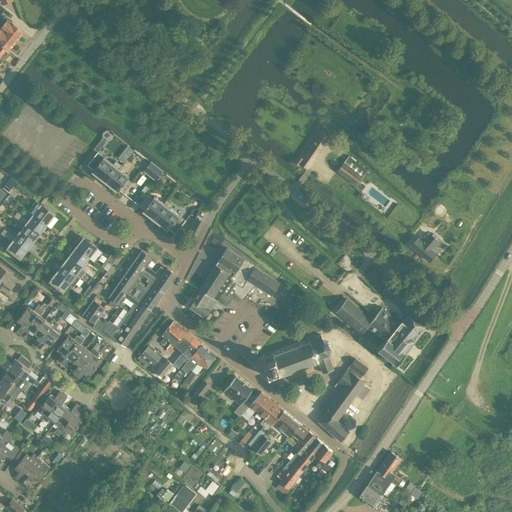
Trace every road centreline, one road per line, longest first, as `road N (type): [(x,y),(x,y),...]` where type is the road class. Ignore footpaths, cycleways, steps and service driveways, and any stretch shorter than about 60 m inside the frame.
road 1 (residential): [(339,446),(164,304),(189,259)]
road 2 (residential): [(251,157),(464,326)]
road 3 (residential): [(251,157),(67,8)]
road 4 (unclassified): [(327,511),(361,478),(464,326)]
road 5 (residential): [(142,225),(81,178),(62,195),(115,242),(134,236)]
road 6 (track): [(511,272),(481,353),(480,405)]
road 7 (track): [(194,109),(278,0)]
